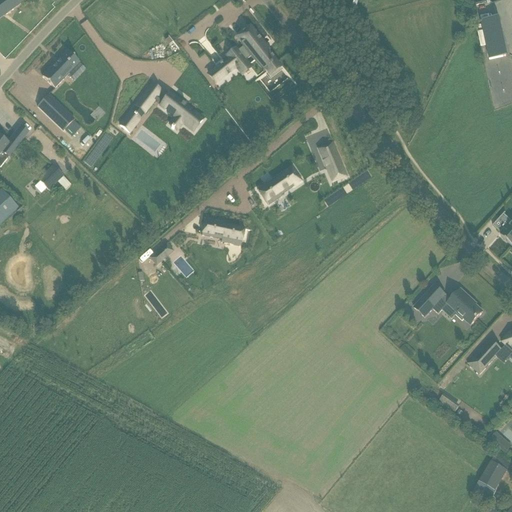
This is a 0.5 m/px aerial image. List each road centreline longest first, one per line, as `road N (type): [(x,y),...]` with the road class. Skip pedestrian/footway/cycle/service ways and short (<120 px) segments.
road 1 (unclassified): [(391,160),(265,0)]
road 2 (unclassified): [(511,290),(391,160)]
road 3 (residential): [(284,227),(391,160)]
